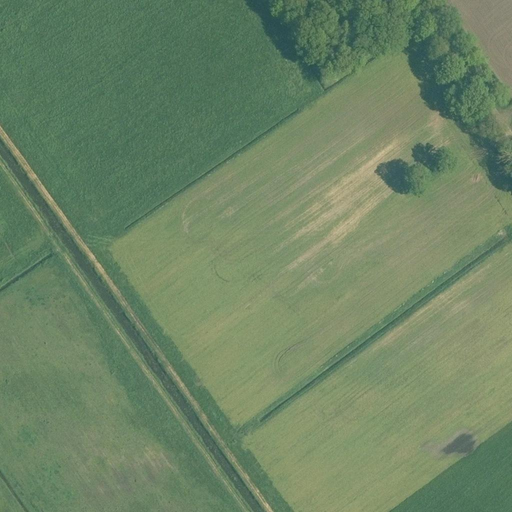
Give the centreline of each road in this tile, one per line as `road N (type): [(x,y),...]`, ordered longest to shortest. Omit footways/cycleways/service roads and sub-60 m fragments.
road 1 (track): [(244,511),(0,166)]
road 2 (unclassified): [(511,139),(415,0)]
